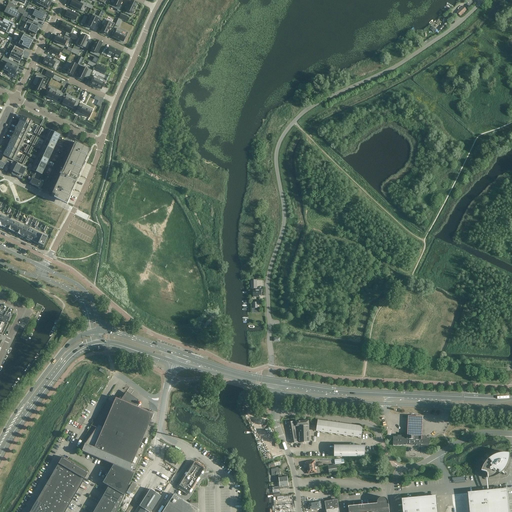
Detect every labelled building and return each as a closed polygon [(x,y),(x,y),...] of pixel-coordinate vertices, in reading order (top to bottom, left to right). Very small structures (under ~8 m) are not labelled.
[(47,0),(38,0),(37,4),(41,6),(39,9),(42,10),(44,7),(47,9),(48,9),(51,2),(47,0)] [(73,0),(70,6),(82,11),(85,6),(86,7),(87,4),(88,4),(81,1),(80,4),(73,0)] [(115,0),(113,4),(112,7),(118,10),(117,11),(120,12),(122,7),(120,6),(122,0),(115,0)] [(126,11),(125,13),(131,16),(137,4),(131,1),(129,5),(126,11)] [(25,12),(26,11),(19,7),(17,10),(15,9),(16,6),(12,4),(10,8),(7,7),(4,12),(17,19),(20,14),(23,15),(25,12)] [(460,10),(457,13),(460,15),(460,16),(466,10),(463,7),(460,10)] [(43,19),(46,13),(45,12),(40,9),(39,12),(34,10),(31,15),(25,12),(23,15),(23,16),(33,21),(34,21),(35,19),(37,20),(37,19),(42,21),(43,18),(43,19)] [(68,11),(65,16),(71,19),(75,21),(77,16),(68,11)] [(98,17),(93,14),(87,27),(93,29),(97,21),(100,22),(104,13),(101,11),(98,17)] [(39,29),(32,25),(32,24),(33,22),(32,22),(28,20),(24,29),(30,32),(29,34),(33,36),(34,37),(39,29)] [(101,32),(102,33),(105,35),(105,34),(107,35),(110,27),(112,28),(115,24),(107,20),(101,32)] [(0,29),(9,34),(12,28),(2,23),(0,21),(0,29)] [(61,24),(59,28),(60,28),(60,30),(66,33),(65,35),(70,38),(72,34),(74,30),(72,29),(72,28),(65,25),(62,24),(62,25),(61,24)] [(122,42),(123,42),(126,36),(120,34),(121,31),(117,29),(113,37),(119,40),(118,41),(122,43),(122,42)] [(32,38),(24,34),(18,45),(21,46),(28,50),(30,45),(31,43),(32,42),(33,40),(34,39),(32,38)] [(78,45),(77,46),(82,48),(83,47),(87,49),(90,44),(86,42),(88,38),(82,35),(77,45),(78,45)] [(55,40),(54,41),(66,47),(69,41),(63,39),(57,36),(56,36),(55,36),(54,40),(55,40)] [(97,53),(102,44),(96,41),(90,53),(98,57),(100,55),(97,53)] [(20,62),(23,55),(23,54),(24,51),(19,49),(14,46),(9,57),(14,59),(13,60),(19,63),(19,61),(20,62)] [(51,46),(48,51),(56,55),(58,56),(61,50),(51,46)] [(118,59),(121,53),(110,48),(108,51),(106,49),(103,55),(106,56),(107,54),(118,59)] [(45,58),(42,63),(47,66),(55,69),(57,64),(58,64),(59,62),(54,59),(53,62),(45,58)] [(13,77),(14,78),(17,71),(15,71),(18,65),(9,60),(4,70),(9,72),(8,75),(13,77)] [(77,66),(72,63),(68,70),(67,72),(67,73),(72,76),(77,66)] [(96,65),(95,69),(104,74),(106,70),(96,65)] [(82,68),(77,78),(83,80),(84,77),(88,79),(92,71),(83,67),(82,68)] [(40,92),(45,81),(46,80),(36,76),(33,84),(36,86),(34,89),(35,90),(35,91),(39,93),(39,92),(40,92)] [(90,84),(101,90),(104,84),(97,81),(98,78),(94,76),(90,84)] [(49,91),(46,97),(56,101),(59,97),(61,98),(63,94),(60,93),(61,92),(57,90),(56,91),(55,94),(49,91)] [(79,102),(76,101),(77,99),(67,94),(62,104),(63,104),(62,105),(66,107),(66,106),(72,109),(73,106),(76,108),(79,102)] [(100,107),(103,100),(95,96),(94,99),(98,101),(96,105),(100,107)] [(80,104),(77,111),(80,112),(79,113),(89,118),(93,110),(80,104)] [(33,122),(22,116),(19,121),(30,127),(31,126),(30,126),(33,122)] [(30,127),(19,121),(19,122),(20,122),(17,126),(28,132),(28,131),(30,127)] [(28,132),(17,126),(17,127),(15,131),(26,137),(26,136),(28,132)] [(60,135),(49,130),(46,135),(57,141),(57,140),(60,136),(60,135)] [(26,137),(15,131),(15,132),(13,136),(24,141),(26,137)] [(57,141),(46,135),(46,136),(44,140),(55,145),(57,141)] [(24,141),(13,136),(12,136),(13,136),(10,141),(21,146),(24,141)] [(55,145),(44,140),(42,145),(53,150),(55,145)] [(21,146),(10,141),(8,146),(19,151),(21,146)] [(84,163),(89,153),(90,151),(88,149),(76,144),(75,143),(53,191),(51,195),(54,196),(61,200),(63,201),(67,203),(69,196),(77,179),(78,180),(79,176),(83,166),(84,163)] [(53,150),(42,145),(39,150),(50,155),(51,155),(50,155),(53,150)] [(19,151),(8,146),(6,151),(17,156),(19,151)] [(50,155),(39,150),(37,155),(48,160),(50,155)] [(17,156),(6,151),(3,155),(14,161),(17,156)] [(48,160),(37,155),(35,159),(46,165),(48,160)] [(46,165),(35,159),(35,160),(33,164),(43,170),(44,170),(43,170),(46,165)] [(22,165),(17,163),(11,174),(12,175),(14,176),(16,177),(22,165)] [(43,170),(33,164),(32,165),(33,165),(30,169),(41,175),(43,170)] [(22,165),(16,177),(18,178),(20,179),(21,180),(27,168),(22,165)] [(39,178),(34,175),(33,175),(29,183),(38,188),(40,189),(41,188),(42,186),(41,186),(42,183),(38,181),(39,178)] [(70,197),(69,196),(67,203),(63,201),(62,203),(66,205),(70,197)] [(10,220),(6,218),(5,218),(1,227),(6,229),(10,220)] [(10,231),(16,220),(11,218),(10,220),(6,229),(10,231)] [(15,233),(20,222),(16,220),(10,231),(15,233)] [(24,227),(25,224),(20,222),(15,233),(20,235),(24,227)] [(28,229),(29,227),(25,224),(24,227),(20,235),(24,238),(28,229)] [(28,241),(34,229),(29,227),(28,229),(24,238),(26,239),(26,240),(28,241)] [(33,242),(39,231),(40,229),(35,227),(34,229),(28,241),(31,242),(31,241),(33,242)] [(38,244),(43,233),(39,231),(33,242),(38,244)] [(48,236),(43,233),(38,244),(43,246),(48,236)] [(2,321),(7,323),(11,315),(8,314),(7,313),(6,313),(2,321)] [(94,396),(101,381),(94,377),(87,392),(94,396)] [(81,451),(113,465),(131,473),(134,465),(132,464),(150,422),(151,420),(153,414),(137,407),(138,406),(139,406),(140,406),(141,404),(141,403),(140,402),(138,402),(139,401),(127,393),(121,401),(115,398),(94,448),(84,444),(81,451)] [(408,416),(407,436),(422,437),(423,417),(408,416)] [(324,434),(324,433),(325,421),(318,420),(317,425),(316,432),(321,432),(321,433),(324,434)] [(331,435),(331,434),(333,423),(325,421),(324,433),(329,433),(329,434),(331,435)] [(287,423),(291,443),(298,442),(296,430),(295,427),(294,422),(287,423)] [(339,436),(339,435),(340,424),(333,423),(331,434),(336,434),(336,435),(339,436)] [(346,437),(346,436),(348,425),(340,424),(339,435),(343,435),(343,436),(346,437)] [(354,438),(354,437),(355,426),(348,425),(346,436),(351,436),(351,437),(354,438)] [(295,427),(296,430),(299,429),(299,443),(310,442),(309,428),(309,426),(295,427)] [(355,426),(354,437),(358,437),(358,438),(361,439),(361,438),(363,427),(355,426)] [(461,427),(450,433),(452,436),(463,431),(461,427)] [(406,445),(411,446),(412,436),(407,436),(404,436),(398,435),(398,437),(394,437),(393,445),(393,446),(401,446),(401,445),(406,445)] [(412,436),(411,446),(421,446),(421,447),(426,447),(427,447),(429,447),(429,439),(432,439),(429,438),(425,438),(425,437),(422,437),(412,436)] [(335,446),(335,457),(344,457),(344,446),(344,445),(339,445),(339,446),(335,446)] [(356,445),(356,446),(356,457),(365,457),(365,446),(360,446),(360,445),(356,445)] [(482,469),(482,471),(487,472),(488,477),(488,479),(492,478),(495,477),(495,476),(497,475),(498,474),(500,473),(501,472),(504,475),(505,473),(503,470),(504,469),(505,469),(506,468),(507,466),(508,464),(509,462),(509,460),(510,458),(510,456),(510,455),(510,454),(508,453),(506,453),(504,453),(502,453),(499,454),(497,454),(496,455),(494,456),(494,457),(493,458),(491,459),(489,460),(488,462),(487,463),(486,465),(485,464),(484,466),(483,467),(482,469)] [(65,511),(66,510),(67,508),(69,506),(69,505),(70,503),(72,501),(72,500),(73,498),(75,496),(75,495),(77,492),(78,490),(78,489),(80,487),(81,485),(83,482),(84,480),(87,474),(86,473),(87,471),(68,460),(64,458),(63,459),(61,458),(29,511),(65,511)] [(204,468),(194,462),(180,484),(179,483),(177,487),(177,488),(187,495),(189,492),(190,492),(191,490),(191,489),(196,481),(197,482),(199,478),(198,478),(201,473),(204,468)] [(102,483),(108,487),(123,496),(133,474),(131,473),(113,465),(102,483)] [(279,476),(279,483),(288,481),(287,476),(282,477),(282,476),(280,476),(280,474),(281,474),(280,467),(276,468),(276,469),(271,469),(272,475),(278,474),(279,476)] [(279,483),(280,486),(272,487),(273,493),(280,492),(280,490),(289,489),(289,488),(289,486),(288,481),(279,483)] [(126,493),(130,495),(131,493),(132,494),(137,485),(133,482),(126,493)] [(115,511),(123,496),(108,487),(106,490),(104,494),(100,500),(98,504),(94,510),(93,511),(115,511)] [(138,511),(150,511),(161,496),(150,489),(139,506),(141,508),(138,511)] [(505,489),(502,489),(502,490),(500,490),(497,490),(495,490),(492,491),(490,491),(489,491),(487,491),(485,491),(482,492),(480,492),(477,492),(475,492),(472,493),(470,493),(468,493),(468,496),(469,504),(469,511),(438,511),(436,496),(424,497),(417,498),(407,499),(402,499),(402,501),(403,511),(509,511),(508,494),(507,491),(507,489),(505,489)] [(196,511),(197,511),(182,502),(182,500),(173,495),(162,511),(196,511)] [(379,502),(379,503),(379,505),(349,508),(349,511),(390,511),(389,502),(389,501),(388,499),(386,498),(385,498),(383,498),(381,499),(380,500),(379,502)] [(325,502),(326,511),(339,511),(338,500),(325,502)] [(311,510),(324,509),(323,502),(323,501),(310,503),(311,510)]
